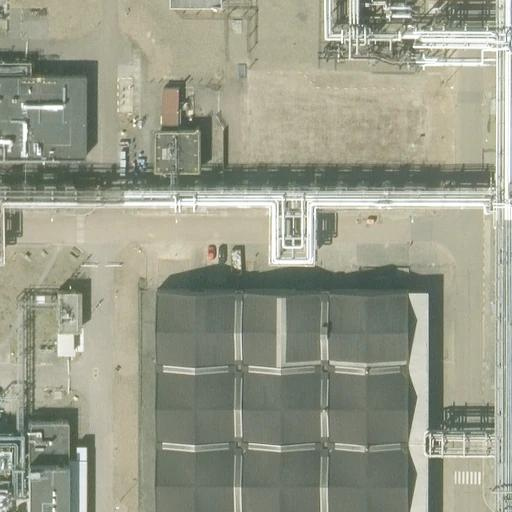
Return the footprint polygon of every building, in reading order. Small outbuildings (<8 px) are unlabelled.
[(0,157),(85,158),(85,78),(0,77),(0,157)] [(200,129),(196,129),(196,91),(177,91),(177,129),(154,130),(154,170),(200,170),(200,129)] [(59,287),(58,350),(76,350),(77,287),(59,287)] [(158,511),(411,511),(410,290),(157,290),(158,511)] [(27,511),(67,511),(68,420),(28,420),(27,511)]
